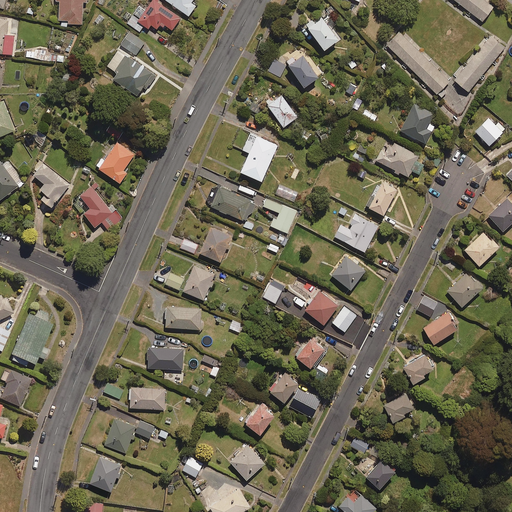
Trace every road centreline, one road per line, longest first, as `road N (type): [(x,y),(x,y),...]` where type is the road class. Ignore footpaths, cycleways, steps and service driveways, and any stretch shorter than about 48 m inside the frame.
road 1 (residential): [(454,186),(289,511)]
road 2 (tertiary): [(255,0),(111,295)]
road 3 (tertiary): [(111,295),(51,438),(39,511)]
road 4 (residential): [(111,295),(0,248)]
